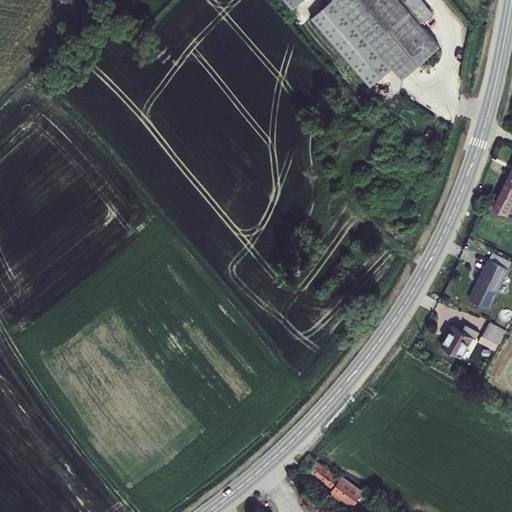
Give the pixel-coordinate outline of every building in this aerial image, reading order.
[(284,0),(292,9),(302,0),(284,0)] [(334,0),(403,79),(440,47),(420,24),(432,13),(420,0),(334,0)] [(511,205),(511,202),(511,171),(493,209),(511,218),(511,205)] [(481,318),(502,279),(484,269),(463,308),(481,318)] [(498,349),(508,329),(490,320),(480,341),(498,349)] [(442,341),(449,345),(456,332),(448,328),(442,341)] [(483,361),(490,347),(473,339),(466,353),(483,361)] [(449,377),(463,351),(450,344),(447,350),(436,344),(426,365),(449,377)] [(335,504),(331,511),(333,511),(354,511),(360,504),(338,489),(336,493),(307,472),(301,480),(331,501),(335,504)] [(326,507),(331,511),(335,504),(331,501),(326,507)]
